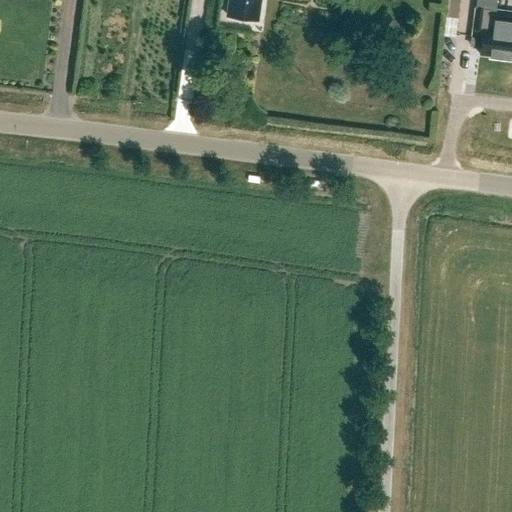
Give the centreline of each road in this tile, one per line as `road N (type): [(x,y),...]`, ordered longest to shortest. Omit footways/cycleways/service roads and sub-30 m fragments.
road 1 (unclassified): [(400,174),(0,122)]
road 2 (unclassified): [(383,511),(400,174)]
